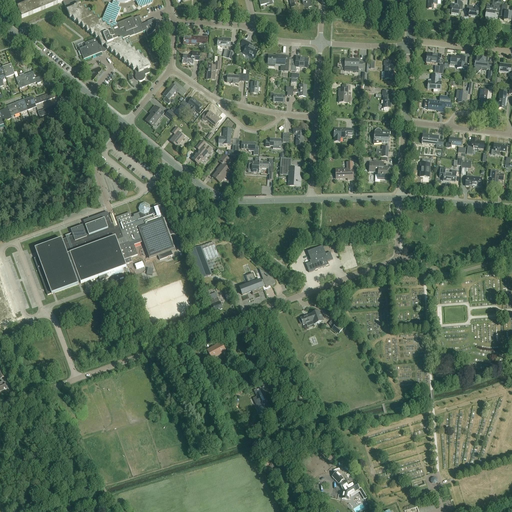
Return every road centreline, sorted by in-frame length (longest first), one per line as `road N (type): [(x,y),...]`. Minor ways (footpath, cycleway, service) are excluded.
road 1 (unclassified): [(0,407),(389,263),(396,257),(399,197)]
road 2 (secondary): [(311,200),(218,197),(125,124)]
road 3 (secondary): [(125,124),(0,21)]
